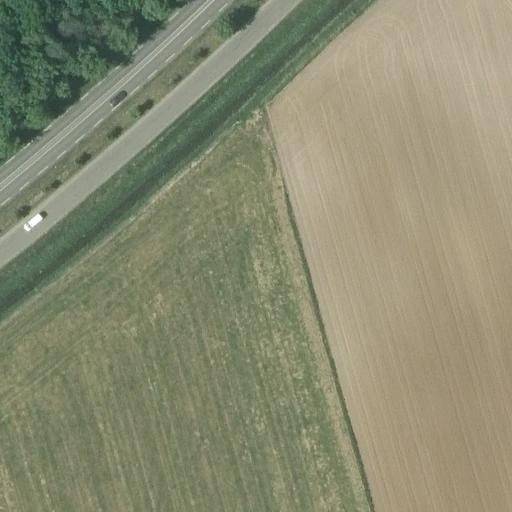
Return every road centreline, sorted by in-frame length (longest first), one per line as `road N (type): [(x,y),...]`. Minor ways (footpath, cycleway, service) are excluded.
road 1 (unclassified): [(0,254),(284,0)]
road 2 (primary): [(0,186),(205,0)]
